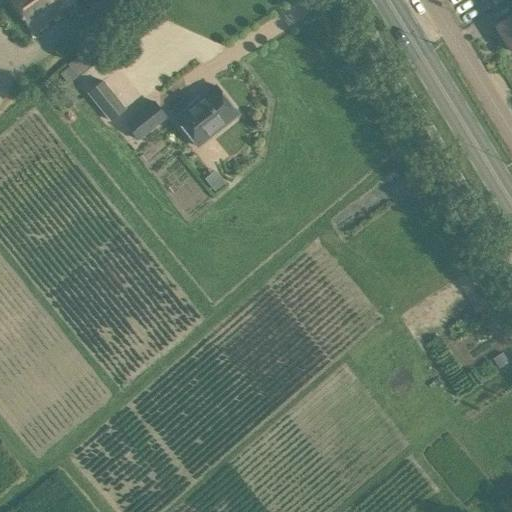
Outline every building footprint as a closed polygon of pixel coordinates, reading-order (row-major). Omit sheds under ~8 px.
[(69,0),(9,0),(32,32),(65,7),(63,5),(69,0)] [(511,0),(511,1),(511,14),(494,26),(510,51),(511,49),(511,0)] [(145,19),(151,28),(156,24),(151,15),(145,19)] [(87,50),(67,65),(75,77),(95,62),(87,50)] [(125,109),(102,81),(87,93),(110,121),(125,109)] [(238,112),(214,82),(174,115),(198,145),(238,112)] [(166,115),(153,99),(125,122),(138,137),(166,115)] [(509,362),(504,352),(494,359),(499,368),(509,362)]
